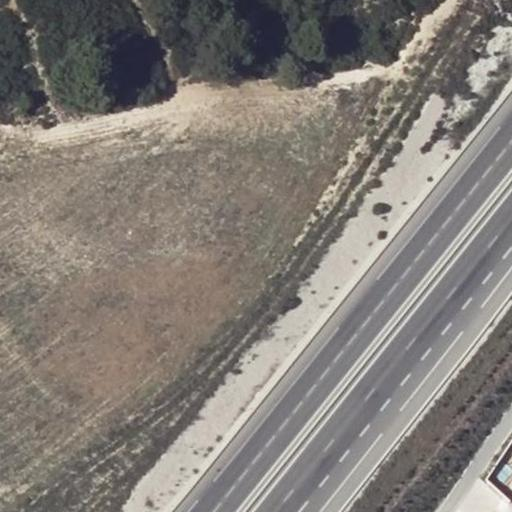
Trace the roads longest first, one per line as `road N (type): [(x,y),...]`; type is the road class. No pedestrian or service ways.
road 1 (trunk): [(511,172),(221,511)]
road 2 (trunk): [(301,511),(511,254)]
